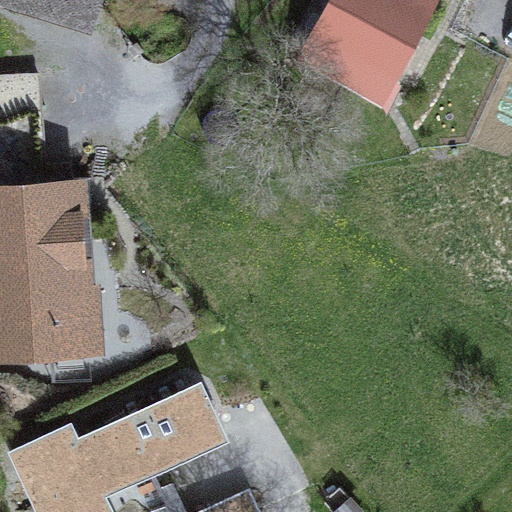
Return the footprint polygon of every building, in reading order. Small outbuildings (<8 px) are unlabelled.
[(14,0),(18,0),(84,20),(90,0),(0,0),(0,1),(12,6),(14,0)] [(314,0),(289,49),(377,95),(387,76),(427,0),(338,0),(337,2),(332,0),(314,0)] [(39,75),(0,77),(0,329),(49,326),(50,344),(58,351),(85,348),(97,335),(95,299),(81,290),(73,177),(59,168),(45,169),(39,75)] [(377,95),(386,110),(401,87),(387,76),(377,95)] [(50,344),(49,326),(0,329),(0,356),(51,352),(50,344)] [(98,511),(92,497),(222,436),(198,386),(69,447),(62,432),(15,454),(41,511),(98,511)] [(257,511),(248,493),(206,511),(257,511)]
